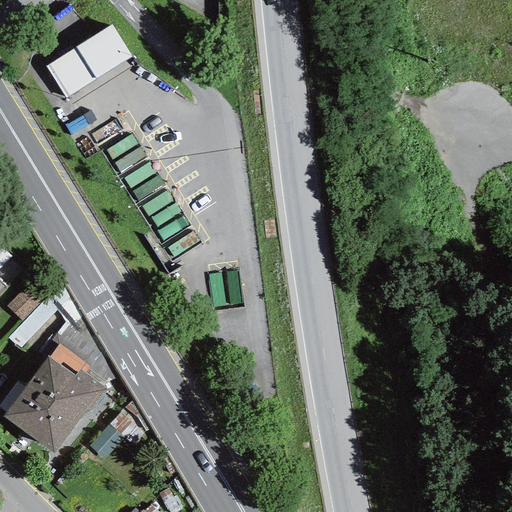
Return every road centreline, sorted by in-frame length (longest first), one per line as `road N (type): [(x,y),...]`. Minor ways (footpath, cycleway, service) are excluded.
road 1 (trunk): [(277,0),(307,255),(350,511)]
road 2 (secondary): [(254,511),(105,284)]
road 3 (secondary): [(105,284),(233,511)]
road 4 (secondary): [(105,284),(0,116)]
